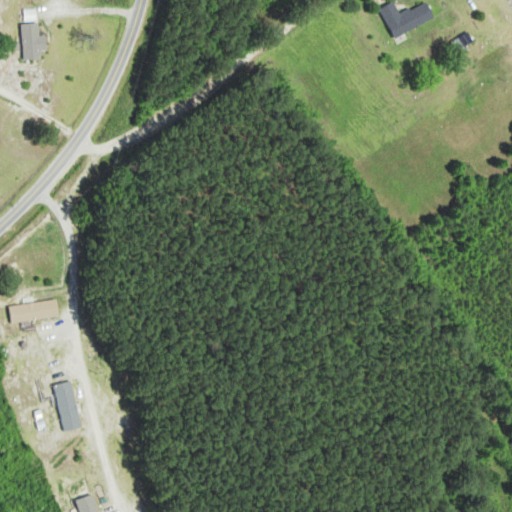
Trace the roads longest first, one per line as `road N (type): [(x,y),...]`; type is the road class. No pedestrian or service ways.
road 1 (residential): [(36,190),(72,240),(78,345),(119,511)]
road 2 (residential): [(76,140),(98,147),(129,135),(322,0)]
road 3 (residential): [(0,226),(93,113),(140,0)]
